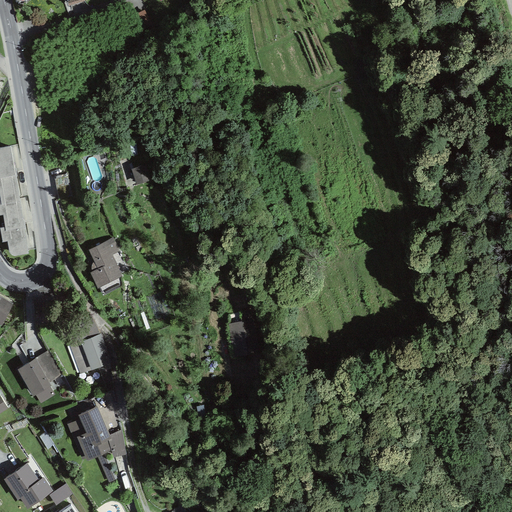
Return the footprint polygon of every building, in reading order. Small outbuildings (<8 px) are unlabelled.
[(0,178),(16,176),(10,146),(0,148),(0,178)] [(70,193),(67,172),(55,174),(58,195),(70,193)] [(20,201),(16,176),(0,178),(0,202),(0,205),(20,201)] [(24,228),(20,201),(0,205),(0,202),(0,215),(2,215),(5,228),(5,231),(24,228)] [(28,254),(24,228),(5,231),(5,228),(0,228),(0,231),(2,242),(7,241),(9,251),(10,254),(12,256),(16,256),(28,254)] [(91,269),(91,271),(89,272),(98,289),(122,276),(112,255),(119,251),(113,238),(88,251),(94,262),(92,264),(91,266),(91,269)] [(0,325),(2,326),(13,304),(0,297),(0,325)] [(48,302),(36,302),(36,320),(48,320),(48,302)] [(67,330),(71,344),(69,344),(80,373),(80,374),(111,363),(100,334),(99,335),(93,319),(67,330)] [(251,321),(227,324),(231,352),(255,348),(251,321)] [(33,397),(35,395),(40,404),(55,395),(50,387),(51,386),(49,383),(62,375),(48,351),(17,369),(33,397)] [(87,461),(97,457),(108,483),(115,480),(104,454),(111,451),(108,440),(110,439),(109,435),(97,407),(78,415),(80,420),(67,425),(73,439),(77,438),(87,461)] [(121,429),(109,435),(110,439),(108,440),(111,451),(113,457),(126,454),(121,429)] [(27,509),(53,491),(43,477),(39,481),(27,463),(3,480),(17,501),(20,499),(27,509)] [(49,495),(55,505),(72,494),(65,484),(49,495)]
